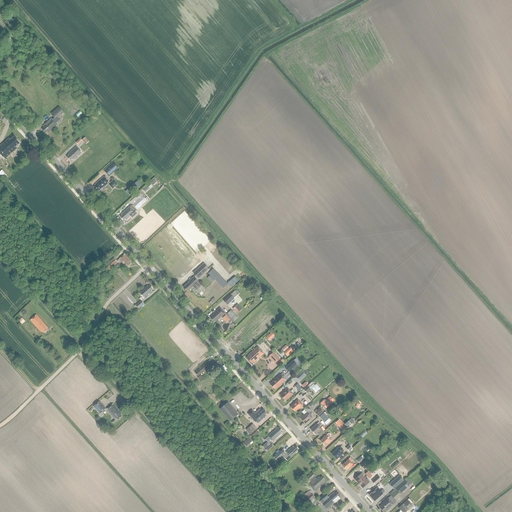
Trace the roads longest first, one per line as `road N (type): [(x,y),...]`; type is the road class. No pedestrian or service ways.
road 1 (secondary): [(368,511),(148,265)]
road 2 (secondary): [(148,265),(0,98)]
road 3 (residential): [(148,265),(109,302),(73,357),(0,426)]
